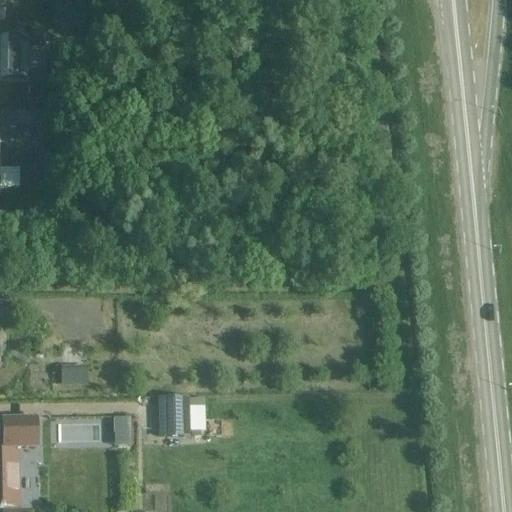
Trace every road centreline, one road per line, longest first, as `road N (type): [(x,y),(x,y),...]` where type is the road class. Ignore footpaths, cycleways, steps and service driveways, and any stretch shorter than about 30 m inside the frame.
road 1 (track): [(315,0),(327,121),(318,165),(300,180),(45,250),(0,253)]
road 2 (secondary): [(471,190),(503,511)]
road 3 (track): [(140,0),(150,221)]
road 4 (secondary): [(471,190),(497,0)]
road 5 (secondary): [(452,0),(471,190)]
